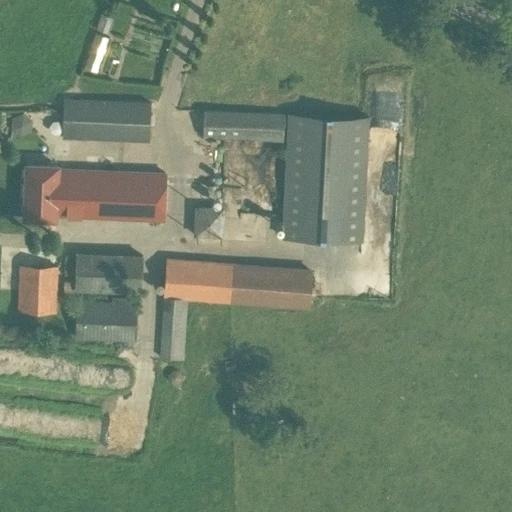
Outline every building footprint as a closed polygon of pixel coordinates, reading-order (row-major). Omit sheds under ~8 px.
[(62,138),(148,141),(150,102),(64,98),(62,138)] [(203,138),(282,140),(284,113),(204,110),(203,138)] [(23,114),(13,119),(12,129),(21,135),(30,131),(31,120),(23,114)] [(369,117),(289,114),(284,238),(365,241),(369,117)] [(24,217),(56,218),(56,215),(163,219),(165,172),(58,168),(58,165),(26,164),(24,217)] [(194,234),(222,235),(223,207),(195,206),(194,234)] [(226,207),(227,228),(246,227),(245,206),(226,207)] [(141,292),(143,254),(76,251),(74,288),(141,292)] [(187,299),(230,302),(233,262),(233,261),(166,256),(159,357),(184,358),(187,299)] [(312,267),(233,262),(230,302),(309,308),(312,267)] [(56,311),(58,266),(19,264),(18,309),(56,311)] [(112,302),(76,299),(74,339),(136,341),(137,306),(137,298),(112,297),(112,302)]
